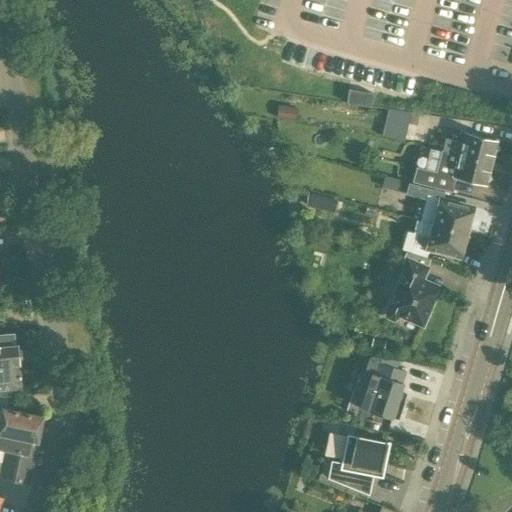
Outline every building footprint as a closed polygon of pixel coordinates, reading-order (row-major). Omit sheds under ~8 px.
[(370,106),(373,93),(348,90),(346,102),(370,106)] [(295,121),(297,109),(278,106),(276,118),(295,121)] [(402,144),(409,117),(387,112),(381,138),(402,144)] [(465,131),(462,143),(445,138),(441,151),(491,161),(494,151),(497,149),(495,145),(497,139),(465,131)] [(487,175),(491,161),(441,151),(437,166),(449,169),(450,165),(456,167),(453,177),(485,186),(486,181),(489,178),(487,175)] [(473,207),(442,199),(444,192),(409,183),(406,193),(427,199),(422,219),(467,230),(473,207)] [(314,209),(333,213),(337,200),(318,195),(314,209)] [(422,219),(421,221),(415,220),(412,233),(405,232),(401,250),(425,258),(428,249),(459,257),(462,246),(467,230),(422,219)] [(433,301),(438,289),(420,281),(426,267),(425,267),(429,259),(405,252),(400,263),(406,265),(386,309),(387,317),(393,319),(399,315),(422,325),(432,301),(433,301)] [(16,346),(14,346),(13,334),(0,335),(0,389),(19,387),(18,366),(16,346)] [(369,347),(381,350),(383,341),(372,338),(369,347)] [(401,383),(405,372),(396,368),(398,360),(381,358),(381,359),(370,357),(369,359),(365,357),(362,365),(367,367),(365,372),(372,374),(360,408),(391,419),(392,417),(398,419),(406,395),(399,393),(402,386),(403,384),(401,383)] [(0,434),(36,442),(36,443),(42,416),(1,407),(1,408),(0,407),(0,434)] [(36,442),(0,434),(0,476),(27,483),(36,442)] [(372,476),(382,478),(389,443),(346,434),(340,463),(330,461),(327,478),(368,495),(372,476)]
